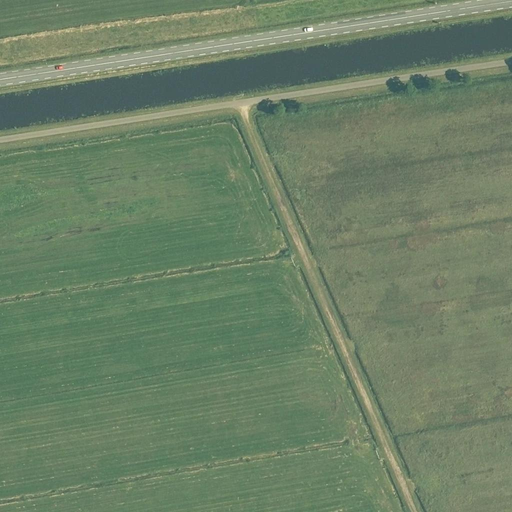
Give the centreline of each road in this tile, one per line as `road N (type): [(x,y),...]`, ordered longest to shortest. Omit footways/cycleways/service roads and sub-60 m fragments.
road 1 (unclassified): [(0,140),(511,62)]
road 2 (primary): [(511,2),(0,80)]
road 3 (track): [(413,511),(242,103)]
